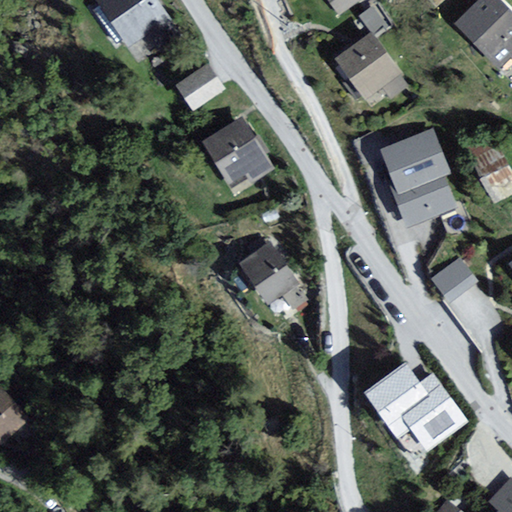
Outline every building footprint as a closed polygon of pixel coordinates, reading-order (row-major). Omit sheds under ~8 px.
[(179,36),(152,0),(99,0),(144,62),(179,36)] [(359,0),(329,0),(340,14),(359,0)] [(511,52),(511,10),(501,0),(484,0),(457,27),(497,67),(511,52)] [(404,74),(373,35),(341,60),(373,99),(404,74)] [(226,92),(208,67),(180,91),(200,116),(226,92)] [(278,172),(243,123),(208,148),(243,197),(278,172)] [(434,130),(385,148),(404,197),(453,179),(434,130)] [(511,161),(498,135),(470,150),(501,206),(511,199),(511,161)] [(453,179),(404,197),(416,229),(464,213),(453,179)] [(303,287),(267,246),(238,270),(274,312),(303,287)] [(511,246),(503,253),(511,265),(511,246)] [(434,283),(486,352),(511,334),(478,290),(484,285),(465,260),(434,283)] [(403,361),(361,390),(414,465),(473,424),(436,371),(419,383),(403,361)] [(0,392),(0,432),(9,441),(30,421),(0,392)] [(511,511),(511,482),(491,504),(500,511),(511,511)]
